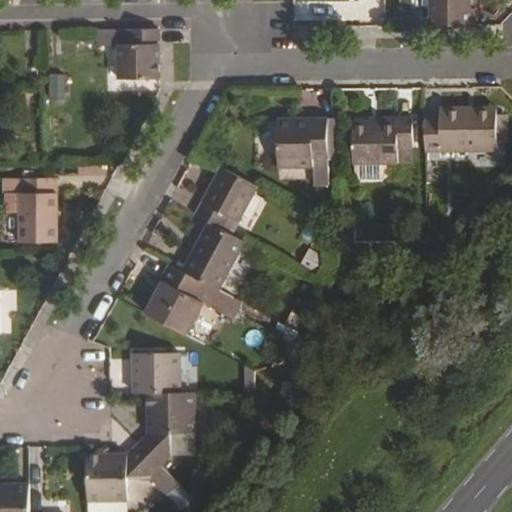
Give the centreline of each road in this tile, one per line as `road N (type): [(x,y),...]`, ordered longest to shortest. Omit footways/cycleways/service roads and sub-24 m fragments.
road 1 (residential): [(244,10),(14,420),(0,421)]
road 2 (residential): [(244,10),(0,16)]
